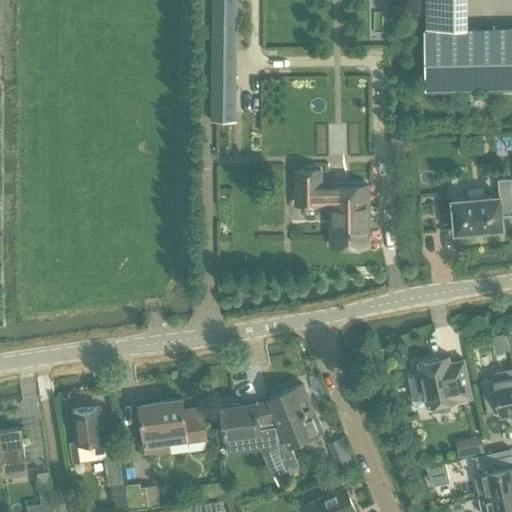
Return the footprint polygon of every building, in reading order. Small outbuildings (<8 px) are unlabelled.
[(236,121),(237,0),(236,0),(212,0),(212,121),(236,121)] [(426,30),(425,30),(426,90),(511,87),(511,27),(467,29),(457,29),(433,29),(426,30)] [(368,185),(321,185),(320,169),(296,170),(296,204),(321,203),(330,203),(330,246),(368,245),(368,185)] [(472,230),(485,229),(503,227),(502,215),(511,214),(511,193),(511,178),(498,180),(500,195),(484,197),(483,189),(468,190),(468,198),(452,200),(455,231),(472,230)] [(472,397),(464,360),(450,362),(449,357),(418,363),(421,375),(409,377),(414,401),(426,399),(428,406),(434,405),(435,408),(438,410),(442,412),(447,411),(450,408),(451,404),(451,401),(472,397)] [(511,416),(511,367),(497,371),(493,377),(492,377),(492,380),(481,382),(487,414),(499,411),(501,417),(511,415),(511,416)] [(286,469),(286,470),(299,464),(290,444),(322,431),(302,384),(267,398),(268,401),(270,400),(286,438),(279,442),(281,456),(282,459),(286,469)] [(187,442),(207,439),(202,407),(184,410),(182,398),(139,404),(146,453),(170,450),(170,442),(187,440),(187,442)] [(257,401),(221,406),(226,438),(228,450),(264,444),(276,474),(286,469),(282,459),(281,456),(279,442),(286,438),(270,400),(268,401),(257,402),(257,401)] [(78,442),(70,443),(73,463),(106,458),(109,484),(112,483),(112,484),(115,508),(128,506),(125,487),(125,485),(124,482),(123,482),(119,454),(120,454),(118,434),(103,436),(99,406),(73,410),(78,442)] [(0,472),(27,469),(21,427),(0,429),(0,472)] [(480,436),(456,441),(460,458),(484,452),(480,436)] [(510,449),(476,456),(477,461),(511,454),(510,449)] [(511,454),(477,461),(479,473),(478,473),(479,475),(475,480),(479,498),(511,490),(511,454)] [(40,496),(53,495),(50,471),(37,473),(40,496)] [(217,496),(227,495),(225,481),(215,483),(217,496)] [(140,483),(125,485),(125,487),(125,489),(128,505),(128,506),(129,511),(129,510),(149,508),(147,486),(140,487),(140,483)] [(346,487),(306,504),(309,511),(354,511),(356,511),(346,487)] [(511,511),(511,490),(479,498),(481,511),(511,511)] [(222,511),(221,501),(190,505),(190,511),(222,511)]
